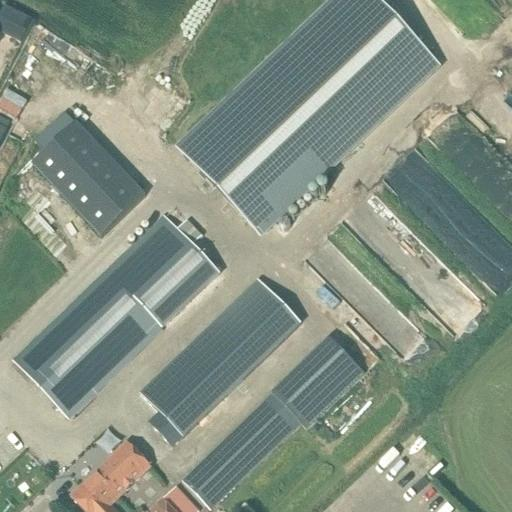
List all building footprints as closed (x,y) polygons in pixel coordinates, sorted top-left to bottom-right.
[(375,0),(338,0),(179,150),(261,236),(439,67),(375,0)] [(97,239),(142,197),(72,122),(27,164),(97,239)] [(0,149),(10,131),(0,125),(0,149)] [(140,203),(129,210),(138,223),(159,209),(153,199),(142,207),(140,203)] [(28,348),(14,362),(48,398),(69,420),(89,401),(162,331),(219,277),(191,248),(201,238),(186,222),(176,232),(164,219),(107,273),(28,348)] [(148,387),(167,407),(148,425),(171,450),(286,340),(243,296),(148,387)] [(210,511),(300,426),(306,432),(364,376),(330,341),(182,483),(210,511)] [(151,469),(127,445),(71,499),(83,511),(106,511),(110,508),(151,469)] [(172,493),(152,511),(198,511),(176,489),(172,493)]
